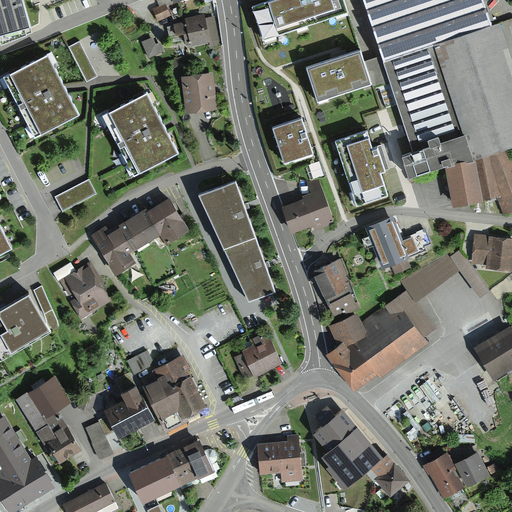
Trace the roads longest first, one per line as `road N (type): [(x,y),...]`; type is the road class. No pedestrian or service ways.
road 1 (tertiary): [(295,263),(241,102),(228,0)]
road 2 (residential): [(295,263),(331,234),(393,209),(511,222)]
road 3 (residential): [(236,415),(97,475),(40,511)]
road 4 (residential): [(0,283),(60,253),(0,131)]
road 5 (tertiary): [(318,378),(359,403),(442,511)]
